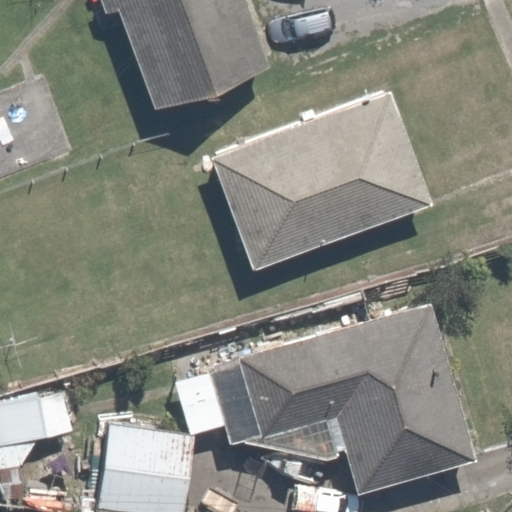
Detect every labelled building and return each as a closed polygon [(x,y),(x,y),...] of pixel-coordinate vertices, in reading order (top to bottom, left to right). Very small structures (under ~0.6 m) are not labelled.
[(253,58),(234,0),(104,0),(137,97),(253,58)] [(417,198),(373,87),(202,154),(246,265),(417,198)] [(214,415),(218,428),(340,442),(352,482),(464,447),(416,295),(172,371),(189,423),(214,415)] [(0,384),(0,496),(71,499),(73,399),(36,398),(36,385),(0,384)] [(177,511),(185,419),(100,413),(92,510),(113,511),(177,511)]
